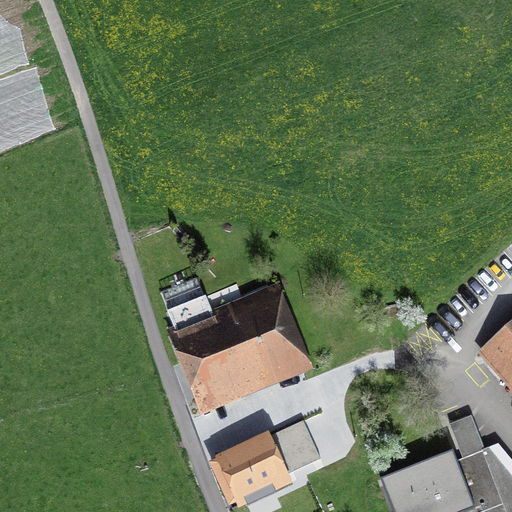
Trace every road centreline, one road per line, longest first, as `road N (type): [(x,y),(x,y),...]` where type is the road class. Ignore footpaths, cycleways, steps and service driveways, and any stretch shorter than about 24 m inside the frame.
road 1 (residential): [(216,511),(123,243)]
road 2 (track): [(42,0),(123,243)]
